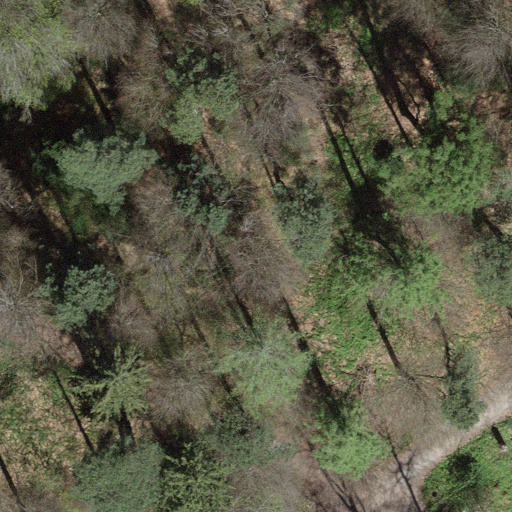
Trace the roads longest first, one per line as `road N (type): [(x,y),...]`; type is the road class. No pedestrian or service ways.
road 1 (track): [(411,511),(109,345),(0,299)]
road 2 (track): [(349,511),(369,489),(511,388)]
